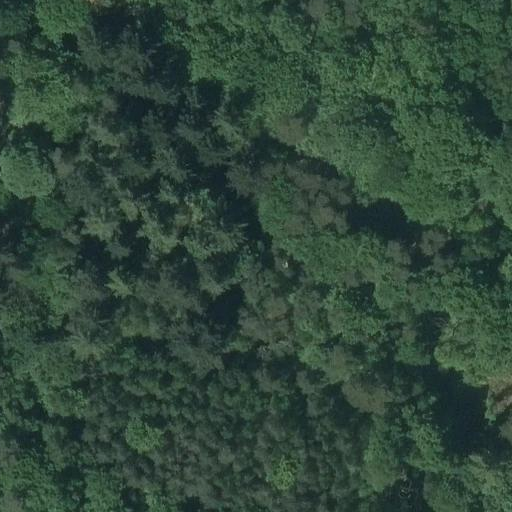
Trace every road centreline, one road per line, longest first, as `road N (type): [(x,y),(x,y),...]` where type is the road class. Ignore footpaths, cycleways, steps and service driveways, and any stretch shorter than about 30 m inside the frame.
road 1 (track): [(34,511),(49,0)]
road 2 (track): [(81,0),(293,63),(511,210)]
road 3 (track): [(511,226),(490,370),(456,511)]
